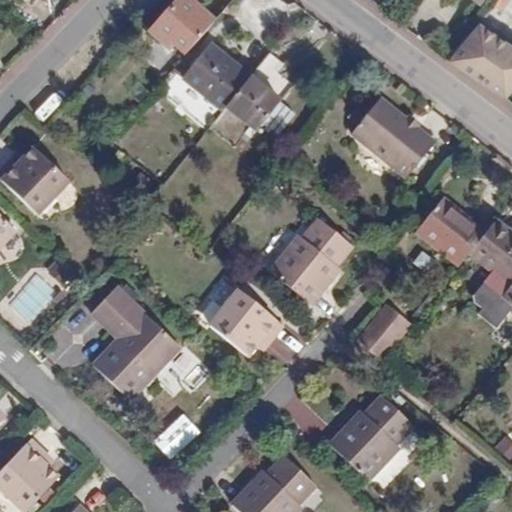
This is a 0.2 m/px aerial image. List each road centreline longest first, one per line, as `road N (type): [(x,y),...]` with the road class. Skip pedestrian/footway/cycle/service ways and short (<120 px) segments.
road 1 (residential): [(168,511),(364,306)]
road 2 (residential): [(162,511),(154,494),(0,346)]
road 3 (residential): [(335,0),(511,139)]
road 4 (residential): [(0,110),(105,0)]
